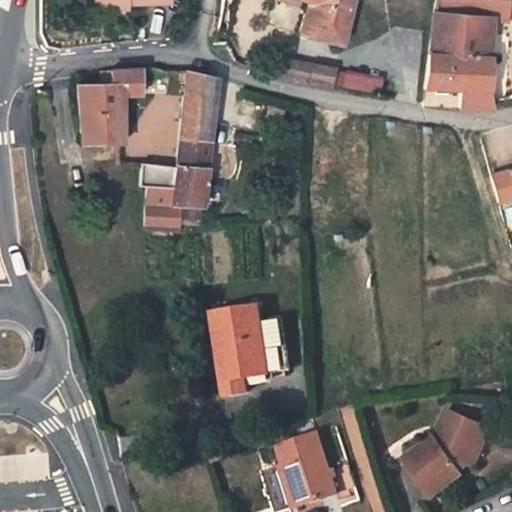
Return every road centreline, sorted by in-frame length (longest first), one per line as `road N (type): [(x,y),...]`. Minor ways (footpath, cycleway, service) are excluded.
road 1 (residential): [(14,60),(162,55),(211,61),(306,94),(476,121),(511,111)]
road 2 (primary): [(23,307),(0,143)]
